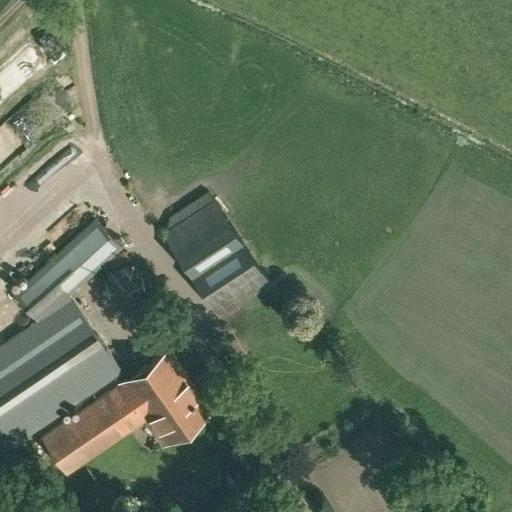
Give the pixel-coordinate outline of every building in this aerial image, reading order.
[(0,199),(0,221),(47,188),(37,173),(0,199)] [(269,281),(255,260),(213,196),(163,230),(219,315),(269,281)] [(37,318),(0,343),(0,451),(121,369),(71,295),(48,310),(122,245),(96,217),(13,291),(37,318)] [(142,301),(149,277),(131,260),(108,266),(101,289),(118,307),(142,301)] [(108,389),(41,434),(65,471),(138,422),(137,420),(146,413),(165,441),(211,410),(211,409),(169,348),(107,389),(108,389)]
